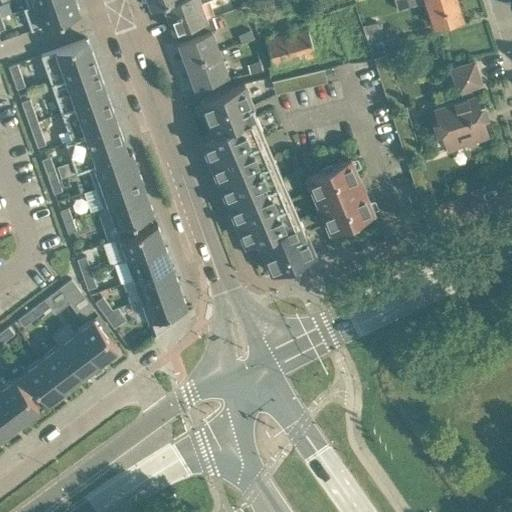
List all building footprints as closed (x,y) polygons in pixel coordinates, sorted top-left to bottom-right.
[(75,0),(42,0),(29,5),(29,4),(23,6),(31,28),(80,11),(75,0)] [(199,2),(204,0),(167,0),(164,1),(169,16),(165,18),(169,30),(174,28),(178,40),(210,28),(211,29),(216,27),(212,16),(205,18),(199,2)] [(456,0),(395,0),(399,8),(419,1),(423,0),(427,0),(435,24),(438,22),(439,26),(459,20),(457,16),(461,15),(456,0)] [(186,63),(220,50),(216,40),(231,34),(223,13),(212,16),(216,27),(211,29),(210,28),(178,40),(186,63)] [(386,51),(387,53),(390,54),(405,51),(400,34),(383,38),(378,20),(362,24),(366,34),(373,54),(385,51),(385,52),(386,51)] [(315,54),(310,34),(307,26),(287,32),(294,60),(315,54)] [(250,28),(238,33),(241,40),(253,36),(250,28)] [(273,66),(294,60),(287,32),(266,38),(273,66)] [(41,53),(51,83),(98,66),(87,37),(41,53)] [(228,73),(223,58),(220,50),(186,63),(195,85),(228,73)] [(403,102),(387,53),(386,51),(385,52),(378,54),(394,105),(403,102)] [(259,59),(247,63),(249,71),(261,67),(259,59)] [(473,95),(470,87),(482,83),(474,59),(451,67),(458,91),(461,90),(463,98),(434,107),(438,119),(433,121),(437,132),(442,131),(447,148),(477,139),(476,135),(486,132),(488,136),(489,135),(483,118),(485,117),(487,113),(484,104),(479,105),(476,94),(473,95)] [(21,73),(17,62),(9,65),(13,76),(21,73)] [(108,95),(98,66),(51,83),(61,111),(108,95)] [(274,88),(326,76),(324,68),(272,80),(274,88)] [(25,84),(21,73),(13,76),(17,87),(25,84)] [(306,230),(252,104),(253,104),(245,81),(200,98),(209,121),(213,131),(200,136),(246,242),(257,237),(272,271),(316,252),(306,230)] [(61,111),(71,138),(72,139),(118,123),(108,95),(61,111)] [(34,108),(30,97),(21,100),(25,111),(34,108)] [(38,120),(34,108),(25,111),(29,123),(38,120)] [(405,110),(397,113),(410,155),(419,153),(405,110)] [(42,131),(38,120),(29,123),(33,134),(42,131)] [(118,123),(72,139),(71,138),(65,140),(76,171),(89,166),(88,165),(128,151),(128,150),(118,123)] [(46,142),(42,131),(33,134),(37,145),(46,142)] [(131,149),(128,150),(128,151),(88,165),(89,166),(95,186),(139,170),(131,149)] [(54,166),(50,155),(42,158),(46,169),(54,166)] [(351,155),(306,174),(330,229),(374,210),(351,155)] [(422,161),(413,164),(421,189),(430,186),(422,161)] [(58,177),(54,166),(46,169),(50,180),(58,177)] [(146,191),(139,170),(95,186),(103,207),(109,205),(108,204),(146,191)] [(62,188),(58,177),(50,180),(54,191),(62,188)] [(150,213),(154,212),(146,191),(108,204),(109,205),(116,225),(119,224),(123,234),(153,223),(150,213)] [(64,220),(72,217),(68,206),(60,209),(64,220)] [(72,217),(64,220),(68,231),(76,228),(72,217)] [(157,222),(153,223),(123,234),(114,237),(122,259),(127,257),(127,256),(165,243),(157,222)] [(127,256),(127,257),(134,277),(172,263),(165,243),(127,256)] [(91,269),(86,254),(77,257),(82,272),(91,269)] [(134,277),(141,297),(179,284),(172,263),(134,277)] [(88,288),(97,284),(91,269),(82,272),(88,288)] [(58,287),(64,294),(77,284),(71,277),(58,287)] [(179,284),(141,297),(149,319),(151,318),(156,332),(154,333),(155,335),(176,319),(175,318),(173,319),(170,311),(187,305),(179,284)] [(112,307),(103,294),(95,300),(105,313),(112,307)] [(31,307),(37,314),(49,305),(44,298),(31,307)] [(24,324),(37,314),(31,307),(18,317),(24,324)] [(114,326),(122,320),(112,307),(105,313),(114,326)] [(118,348),(93,317),(76,330),(100,362),(118,348)] [(0,339),(1,341),(14,332),(9,324),(0,330),(0,339)] [(76,330),(59,343),(83,375),(100,362),(76,330)] [(59,343),(41,356),(65,388),(83,375),(59,343)] [(65,388),(41,356),(23,370),(24,372),(36,387),(47,402),(65,388)] [(39,408),(28,394),(36,387),(24,372),(16,378),(15,376),(0,387),(0,393),(21,421),(39,408)] [(21,421),(0,393),(0,429),(4,434),(21,421)]
